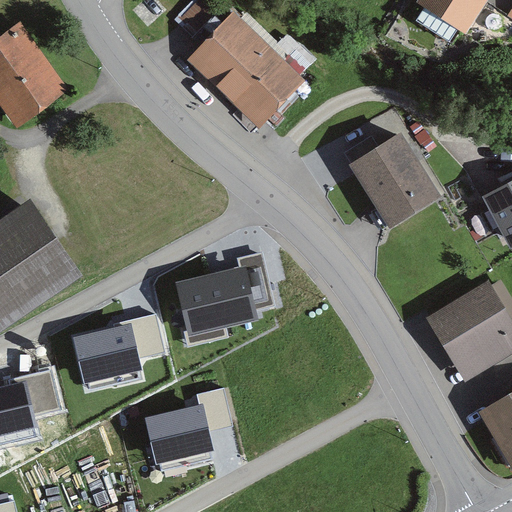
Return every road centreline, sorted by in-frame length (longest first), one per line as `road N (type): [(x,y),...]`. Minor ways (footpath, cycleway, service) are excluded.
road 1 (residential): [(265,200),(0,348)]
road 2 (residential): [(251,189),(309,121),(348,98),(402,100),(467,144)]
road 3 (residential): [(409,385),(175,511)]
road 4 (unclassified): [(251,189),(155,104),(88,11)]
road 5 (unclassified): [(409,385),(357,295),(265,200)]
road 6 (unclassified): [(476,511),(409,385)]
